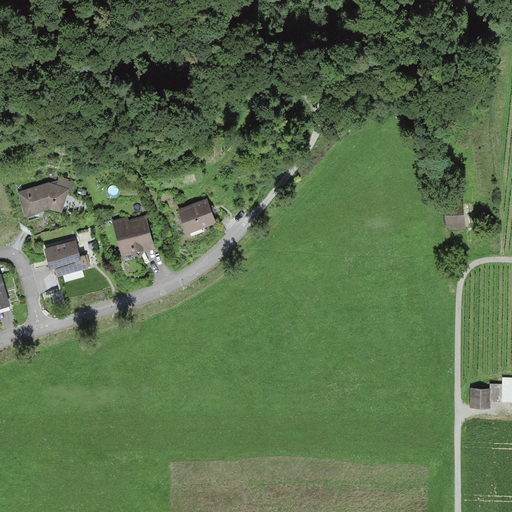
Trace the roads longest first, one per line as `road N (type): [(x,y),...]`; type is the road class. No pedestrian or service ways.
road 1 (track): [(372,0),(322,125),(293,81),(261,70),(232,82),(188,148),(162,159),(55,129),(0,141)]
road 2 (residential): [(322,125),(282,184),(216,256),(171,286),(39,325)]
road 3 (track): [(458,511),(460,287),(476,261),(511,259)]
road 4 (track): [(293,81),(346,55),(408,4),(443,0),(511,30)]
